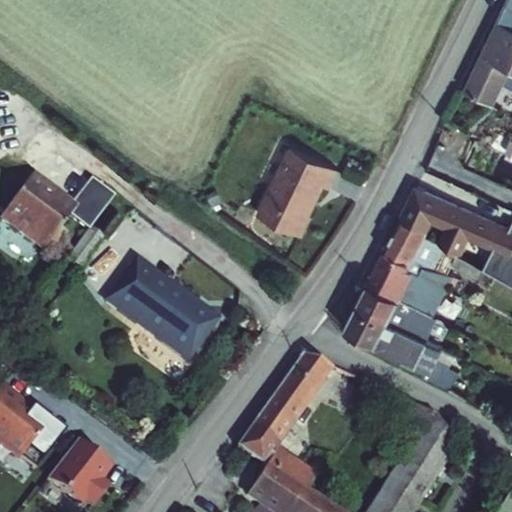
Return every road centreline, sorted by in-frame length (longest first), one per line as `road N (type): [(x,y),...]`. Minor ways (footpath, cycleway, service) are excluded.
road 1 (residential): [(480,0),(368,226),(297,329)]
road 2 (residential): [(297,329),(511,445)]
road 3 (residential): [(297,329),(152,511)]
